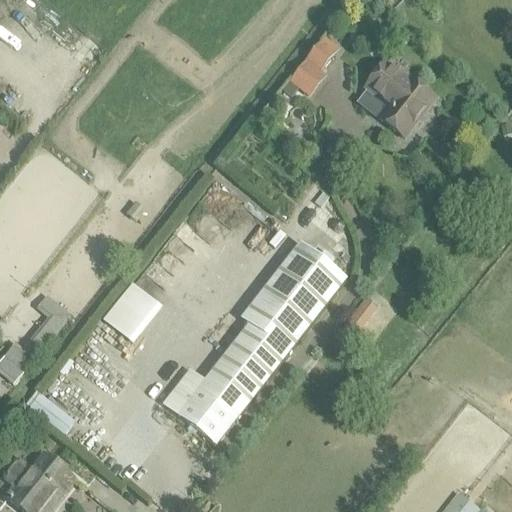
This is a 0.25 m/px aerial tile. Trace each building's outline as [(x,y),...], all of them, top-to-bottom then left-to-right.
[(325,41),(283,95),(292,101),(298,93),(309,102),(326,80),(320,75),(339,52),(325,41)] [(427,119),(427,117),(425,115),(435,103),(409,83),(409,84),(386,66),(366,91),(389,109),(379,122),(404,141),(417,125),(419,126),(422,126),(427,119)] [(249,330),(228,357),(205,386),(190,374),(162,409),(178,421),(216,451),(265,387),(347,284),(300,248),(241,324),(249,330)] [(133,289),(103,327),(133,350),(162,313),(133,289)] [(364,302),(343,330),(356,340),(377,312),(364,302)] [(16,347),(5,360),(24,376),(63,330),(49,318),(22,352),(16,347)] [(66,436),(75,426),(41,395),(31,406),(66,436)] [(45,462),(32,478),(18,468),(15,468),(8,478),(9,482),(18,489),(7,503),(17,511),(43,511),(55,497),(59,500),(72,484),(45,462)] [(458,498),(446,511),(475,511),(474,511),(458,498)]
